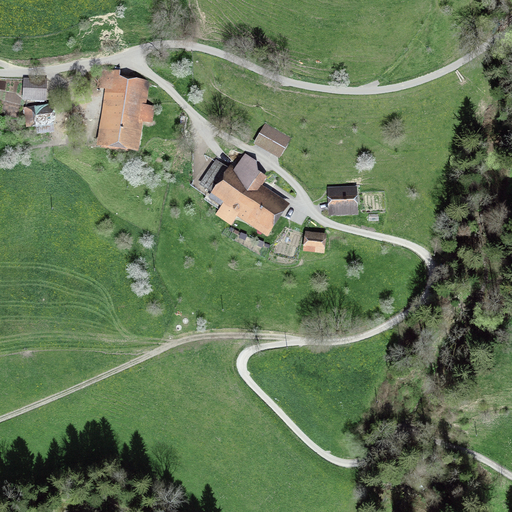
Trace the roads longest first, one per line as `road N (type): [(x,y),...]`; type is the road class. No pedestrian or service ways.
road 1 (unclassified): [(511,475),(409,429),(361,461),(334,460),(254,387),(241,366),(249,351),(375,332),(425,297),(429,271),(399,242),(317,220),(264,161),(118,60)]
road 2 (unclassified): [(511,29),(456,66),(381,90),(305,86),(205,47),(173,43),(118,60)]
road 3 (track): [(0,418),(178,341),(228,334),(303,341)]
